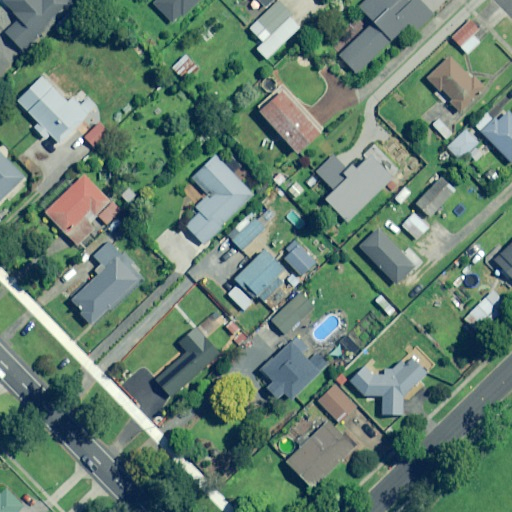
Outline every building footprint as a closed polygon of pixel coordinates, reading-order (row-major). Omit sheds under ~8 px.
[(2,0),(1,1),(19,19),(5,33),(21,49),(35,35),(37,36),(71,3),(68,0),(2,0)] [(407,0),(366,0),(359,7),(373,21),(336,57),(356,77),(409,24),(417,33),(434,16),(418,0),(410,0),(409,2),(407,0)] [(302,27),(279,1),(250,28),(263,43),(257,49),(267,60),(302,27)] [(479,28),(471,19),(451,38),(468,55),(480,43),(472,35),(479,28)] [(214,38),(202,26),(196,32),(207,44),(214,38)] [(201,66),(187,53),(172,69),(187,82),(201,66)] [(472,80),(449,56),(426,78),(439,92),(442,89),(452,100),(449,102),(460,113),(486,89),(475,78),(472,80)] [(129,81),(111,61),(102,69),(119,90),(129,81)] [(68,103),(42,77),(18,101),(39,123),(34,128),(46,140),(51,135),(60,144),(97,107),(88,98),(80,106),(72,98),(68,103)] [(319,134),(281,91),(259,111),(297,154),(319,134)] [(511,116),(507,112),(496,122),(487,113),(474,125),(511,164),(511,116)] [(453,134),(439,119),(433,125),(447,140),(453,134)] [(107,132),(99,124),(84,138),(93,146),(107,132)] [(478,143),(466,130),(447,148),(460,161),(478,143)] [(0,152),(0,201),(25,176),(0,152)] [(253,195),(214,156),(192,179),(208,195),(196,207),(200,212),(186,226),(203,244),(253,195)] [(120,211),(84,174),(45,213),(77,246),(95,228),(86,219),(90,215),(94,219),(97,215),(107,225),(120,211)] [(455,191),(441,177),(415,204),(430,218),(455,191)] [(279,218),(269,207),(245,229),(241,224),(228,236),(242,251),(279,218)] [(429,228),(414,213),(402,226),(417,241),(429,228)] [(423,279),(390,237),(369,254),(402,296),(423,279)] [(315,264),(292,241),(284,250),(289,254),(284,259),(302,277),(315,264)] [(120,255),(109,243),(93,256),(101,265),(94,271),(98,275),(69,301),(90,325),(138,282),(117,258),(120,255)] [(511,243),(494,260),(511,279),(511,243)] [(239,284),(229,294),(245,311),(258,298),(264,304),(283,285),(277,279),(285,271),(264,250),(234,279),(239,284)] [(505,301),(494,290),(465,320),(476,331),(505,301)] [(314,307),(300,292),(271,320),(285,335),(314,307)] [(395,307),(380,293),(374,300),(389,313),(395,307)] [(220,355),(195,328),(179,343),(187,352),(155,380),(171,399),(220,355)] [(319,375),(290,343),(260,369),(273,383),(267,388),(277,400),(285,394),(290,400),(319,375)] [(365,366),(349,381),(364,396),(383,397),(382,415),(403,416),(404,397),(428,373),(413,358),(407,364),(402,360),(393,369),(384,369),(383,375),(374,375),(365,366)] [(355,407),(335,385),(318,401),(338,423),(355,407)] [(342,435),(328,421),(286,462),(312,489),(357,446),(344,433),(342,435)] [(23,505),(7,488),(0,495),(0,494),(0,511),(17,511),(16,511),(23,505)]
